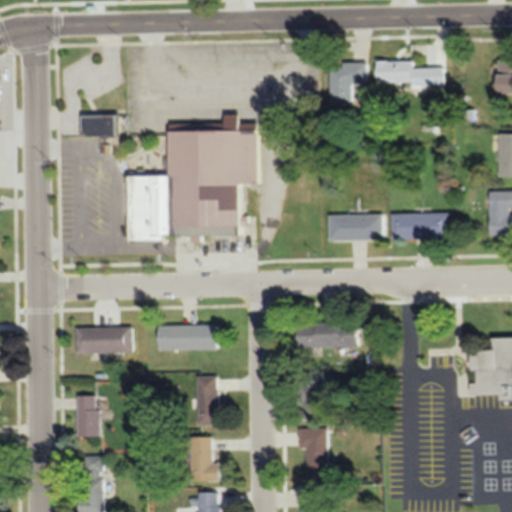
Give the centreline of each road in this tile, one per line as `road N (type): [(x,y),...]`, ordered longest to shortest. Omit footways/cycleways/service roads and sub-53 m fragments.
road 1 (tertiary): [(511,14),(0,30)]
road 2 (residential): [(35,25),(42,511)]
road 3 (residential): [(511,275),(40,287)]
road 4 (residential): [(261,283),(262,511)]
